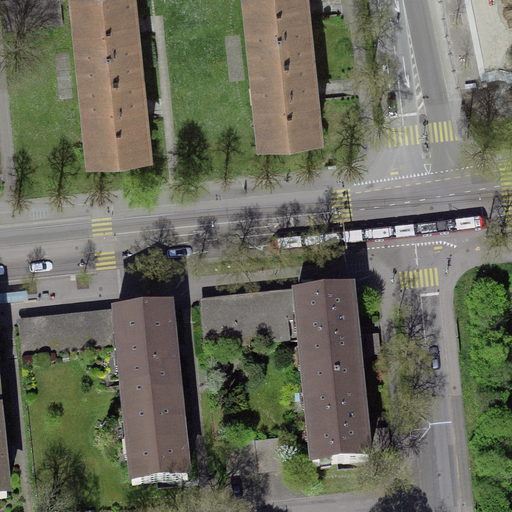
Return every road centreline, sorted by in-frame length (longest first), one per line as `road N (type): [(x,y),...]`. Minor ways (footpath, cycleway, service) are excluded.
road 1 (residential): [(439,496),(420,278),(423,208)]
road 2 (primary): [(185,235),(423,208)]
road 3 (tertiary): [(423,208),(426,154),(403,0)]
road 4 (primary): [(0,274),(106,263),(185,235)]
road 5 (primary): [(185,235),(102,226),(0,236)]
road 6 (residential): [(289,511),(439,496)]
